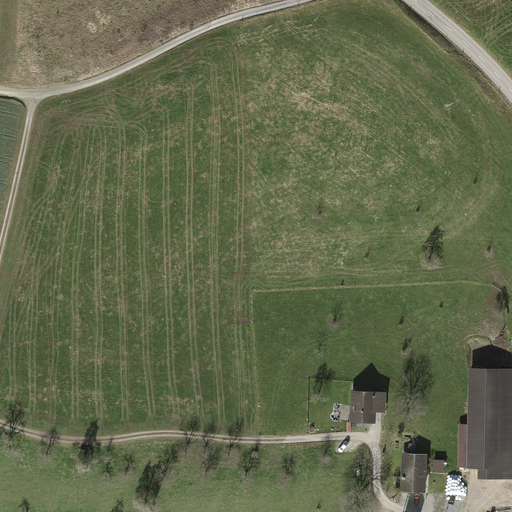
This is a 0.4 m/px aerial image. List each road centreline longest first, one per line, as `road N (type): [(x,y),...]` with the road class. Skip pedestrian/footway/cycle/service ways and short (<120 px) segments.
road 1 (track): [(406,511),(381,499),(377,451),(359,436),(223,442),(167,434),(89,444),(0,424)]
road 2 (track): [(311,0),(240,17),(78,88),(35,97),(0,92)]
road 3 (track): [(0,250),(35,97)]
road 4 (tertiary): [(410,0),(511,97)]
